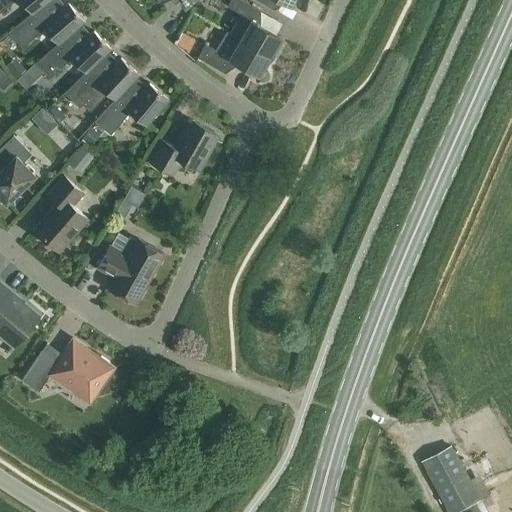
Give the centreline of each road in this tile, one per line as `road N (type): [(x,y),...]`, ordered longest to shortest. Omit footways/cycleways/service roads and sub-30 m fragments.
road 1 (secondary): [(317,511),(341,420),(401,268),(511,19)]
road 2 (residential): [(149,344),(255,119)]
road 3 (residential): [(149,344),(91,311),(0,231)]
road 4 (residential): [(255,119),(167,58),(111,0)]
road 5 (residential): [(255,119),(278,126),(340,0)]
